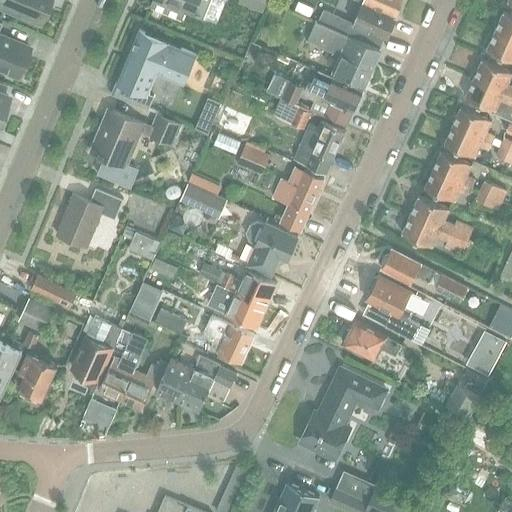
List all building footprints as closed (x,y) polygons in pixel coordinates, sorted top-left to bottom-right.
[(0,0),(0,5),(40,22),(49,0),(0,0)] [(204,18),(210,0),(153,0),(150,8),(180,20),(184,11),(193,14),(204,18)] [(240,0),(239,2),(263,12),(268,0),(240,0)] [(396,16),(403,0),(359,0),(363,1),(363,2),(396,16)] [(511,0),(509,0),(501,20),(511,24),(511,0)] [(298,2),(294,11),(309,17),(314,8),(298,2)] [(396,16),(363,2),(353,23),(332,13),(324,10),(318,21),(380,48),(384,38),(386,39),(396,17),(396,16)] [(380,48),(318,21),(316,20),(307,40),(340,55),(332,72),(365,87),(382,49),(380,48)] [(489,46),(511,55),(511,24),(501,20),(489,46)] [(0,35),(0,24),(1,23),(0,22),(0,67),(18,75),(30,48),(0,35)] [(194,55),(140,33),(120,82),(122,83),(116,95),(148,109),(153,96),(146,93),(156,70),(183,82),(194,55)] [(511,55),(489,46),(478,72),(511,87),(511,55)] [(285,67),(306,79),(313,66),(292,54),(285,67)] [(353,111),(353,112),(363,91),(318,71),(313,83),(309,85),(306,91),(307,96),(313,99),(309,109),(346,126),(353,111)] [(289,80),(281,97),(296,103),(304,86),(289,80)] [(242,81),(239,89),(246,92),(249,84),(242,81)] [(472,81),(460,106),(497,122),(508,97),(472,81)] [(9,98),(0,94),(0,127),(1,128),(7,114),(3,112),(9,98)] [(304,128),(311,112),(298,106),(291,122),(304,128)] [(460,106),(449,131),(486,147),(497,122),(460,106)] [(250,119),(221,107),(212,126),(241,138),(250,119)] [(172,145),(181,123),(158,113),(152,127),(113,110),(102,134),(98,133),(90,151),(98,154),(98,155),(103,157),(103,155),(104,156),(97,173),(133,189),(133,187),(130,186),(137,168),(128,165),(142,132),(172,145)] [(199,118),(195,128),(207,133),(211,123),(199,118)] [(326,172),(332,160),(345,131),(321,120),(318,127),(313,125),(298,160),(326,172)] [(258,131),(254,146),(281,153),(285,138),(258,131)] [(449,131),(438,156),(475,172),(486,147),(449,131)] [(262,171),(270,154),(246,144),(238,161),(262,171)] [(438,156),(427,181),(464,197),(475,172),(438,156)] [(511,167),(498,162),(491,182),(511,188),(511,167)] [(182,179),(227,199),(233,186),(187,166),(182,179)] [(273,196),(281,200),(289,203),(281,220),(301,229),(323,179),(296,166),(289,181),(281,178),(273,196)] [(427,181),(416,206),(452,222),(464,197),(427,181)] [(180,200),(208,213),(216,197),(188,183),(180,200)] [(167,188),(167,191),(167,194),(168,196),(171,197),(173,198),(179,196),(180,194),(181,191),(181,189),(179,186),(177,185),(175,185),(169,186),(167,188)] [(90,201),(73,194),(57,234),(87,247),(101,214),(115,220),(123,200),(96,188),(90,201)] [(416,206),(405,231),(441,247),(452,222),(416,206)] [(174,213),(167,228),(183,236),(186,229),(188,228),(183,215),(181,216),(174,213)] [(246,231),(249,240),(256,243),(247,264),(272,275),(280,257),(287,260),(298,236),(266,222),(265,223),(257,220),(250,223),(246,231)] [(511,234),(504,231),(499,242),(507,246),(511,234)] [(137,232),(129,249),(153,259),(155,255),(160,243),(137,232)] [(499,242),(494,253),(502,257),(507,246),(499,242)] [(430,282),(436,270),(394,247),(383,268),(411,283),(415,275),(430,282)] [(155,257),(151,267),(171,277),(176,267),(155,257)] [(510,278),(511,273),(511,258),(508,257),(501,275),(510,278)] [(53,259),(47,271),(79,285),(85,273),(53,259)] [(235,276),(226,272),(222,270),(223,269),(205,261),(198,274),(217,282),(267,305),(277,283),(246,269),(241,280),(234,277),(235,276)] [(442,272),(434,288),(460,301),(468,286),(442,272)] [(69,306),(76,292),(40,275),(33,289),(69,306)] [(429,329),(422,325),(410,318),(421,297),(379,275),(367,299),(394,313),(387,326),(414,340),(421,344),(429,329)] [(217,282),(216,286),(197,277),(191,290),(214,300),(216,296),(224,300),(224,299),(231,302),(226,313),(257,327),(267,305),(217,282)] [(144,280),(130,309),(148,318),(162,289),(144,280)] [(42,331),(52,309),(30,298),(19,320),(42,331)] [(511,309),(500,332),(501,333),(511,338),(511,309)] [(254,334),(211,315),(205,312),(198,326),(194,324),(184,343),(207,353),(210,348),(241,362),(254,334)] [(123,327),(121,326),(97,316),(73,369),(80,372),(79,375),(88,379),(89,376),(97,380),(116,338),(117,339),(123,327)] [(397,356),(403,344),(356,320),(344,342),(375,358),(381,347),(397,356)] [(121,399),(134,369),(148,338),(123,327),(117,339),(127,343),(121,358),(114,355),(113,360),(99,390),(121,399)] [(33,348),(39,334),(30,330),(23,343),(33,348)] [(486,330),(480,341),(502,352),(508,341),(486,330)] [(0,398),(22,351),(0,341),(0,398)] [(42,398),(58,366),(29,352),(20,371),(25,374),(19,387),(23,389),(21,393),(36,400),(38,396),(42,398)] [(205,374),(211,360),(201,355),(195,369),(170,358),(168,363),(160,382),(155,391),(180,402),(189,382),(193,383),(199,371),(205,374)] [(155,380),(160,382),(168,363),(160,359),(157,366),(152,364),(147,375),(134,369),(121,399),(142,409),(155,380)] [(220,365),(221,364),(211,360),(205,374),(199,371),(193,383),(189,382),(180,402),(199,411),(214,379),(231,387),(237,373),(220,365)] [(377,407),(386,389),(341,368),(319,413),(315,410),(300,441),(336,458),(351,428),(344,424),(357,397),(377,407)] [(458,384),(447,405),(468,416),(479,395),(458,384)] [(471,425),(463,441),(511,466),(511,447),(507,445),(471,425)] [(311,511),(319,496),(288,482),(274,511),(311,511)] [(413,511),(418,503),(374,482),(365,500),(362,508),(364,509),(370,511),(413,511)] [(336,487),(330,500),(354,511),(362,511),(364,509),(362,508),(365,500),(336,487)] [(201,511),(163,496),(156,511),(201,511)]
